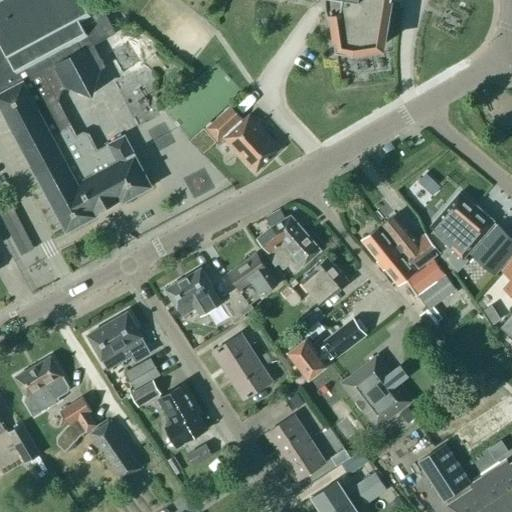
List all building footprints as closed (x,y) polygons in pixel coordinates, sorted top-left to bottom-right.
[(89,134),(82,132),(75,136),(58,103),(61,92),(68,88),(92,95),(99,71),(105,68),(93,46),(116,34),(103,9),(91,16),(82,0),(0,0),(0,106),(67,231),(95,216),(94,214),(121,199),(122,202),(151,186),(124,137),(97,151),(89,134)] [(357,49),(385,45),(392,0),(325,0),(329,28),(333,27),(336,51),(354,54),(357,49)] [(212,126),(221,135),(240,118),(231,108),(212,126)] [(250,115),(224,138),(255,173),(281,149),(250,115)] [(463,258),(468,251),(493,222),(459,193),(430,227),(435,231),(432,235),(445,254),(442,257),(457,270),(466,260),(463,258)] [(33,248),(9,204),(2,208),(0,208),(0,216),(21,255),(33,248)] [(416,241),(396,214),(380,227),(415,272),(432,259),(440,253),(425,234),(416,241)] [(266,255),(281,241),(288,249),(305,233),(291,215),(280,221),(277,215),(268,220),(272,226),(270,227),(257,239),(268,251),(265,254),(266,255)] [(495,274),(511,254),(511,238),(493,222),(468,251),(495,274)] [(407,278),(419,295),(445,275),(432,259),(415,272),(380,227),(363,240),(398,285),(407,278)] [(288,249),(281,241),(266,255),(275,266),(278,263),(283,269),(289,263),(296,272),(321,250),(305,233),(288,249)] [(196,306),(202,314),(222,301),(235,324),(246,318),(244,315),(253,307),(249,302),(276,284),(255,254),(228,273),(238,287),(229,293),(231,296),(222,301),(201,268),(166,289),(183,315),(196,306)] [(511,258),(501,271),(511,279),(500,291),(504,294),(506,292),(511,297),(511,258)] [(301,282),(322,305),(348,282),(328,259),(313,271),(314,271),(301,282)] [(420,316),(428,326),(441,315),(434,306),(420,316)] [(317,307),(299,322),(306,332),(318,322),(325,316),(317,307)] [(137,330),(127,312),(87,335),(107,370),(132,355),(136,362),(150,353),(137,330)] [(511,312),(500,327),(511,337),(511,312)] [(287,354),(308,380),(365,335),(352,319),(315,349),(307,339),(287,354)] [(318,322),(306,332),(312,340),(325,330),(318,322)] [(212,352),(228,376),(256,357),(241,334),(212,352)] [(399,382),(407,375),(400,367),(392,373),(378,355),(341,383),(376,428),(413,400),(399,382)] [(25,397),(24,401),(33,417),(60,401),(58,398),(68,392),(69,387),(51,357),(15,378),(25,397)] [(243,399),(272,381),(256,357),(228,376),(243,399)] [(125,372),(135,390),(160,375),(151,358),(125,372)] [(130,394),(138,408),(161,395),(153,381),(130,394)] [(168,426),(180,446),(206,430),(196,412),(199,410),(184,385),(159,399),(173,423),(168,426)] [(297,394),(290,398),(297,408),(304,404),(297,394)] [(450,437),(462,455),(511,421),(511,401),(510,397),(450,437)] [(73,449),(78,442),(81,436),(96,426),(88,413),(91,411),(82,398),(60,412),(69,424),(57,437),(57,445),(65,452),(73,449)] [(294,415),(266,434),(281,457),(310,439),(294,415)] [(91,435),(122,480),(142,467),(111,421),(91,435)] [(7,433),(24,464),(40,455),(23,425),(7,433)] [(297,481),(325,462),(310,439),(281,457),(297,481)] [(187,455),(193,467),(213,457),(206,444),(187,455)] [(418,462),(451,511),(510,511),(511,511),(511,463),(509,465),(506,461),(470,485),(445,444),(418,462)] [(341,465),(348,476),(369,462),(362,451),(341,465)] [(168,461),(176,475),(182,472),(174,458),(168,461)] [(337,481),(312,497),(321,511),(333,511),(350,501),(360,495),(380,481),(374,472),(344,492),(337,481)] [(366,504),(386,490),(380,481),(360,495),(366,504)] [(399,496),(388,503),(393,511),(396,511),(405,506),(399,496)] [(357,511),(350,501),(333,511),(357,511)]
